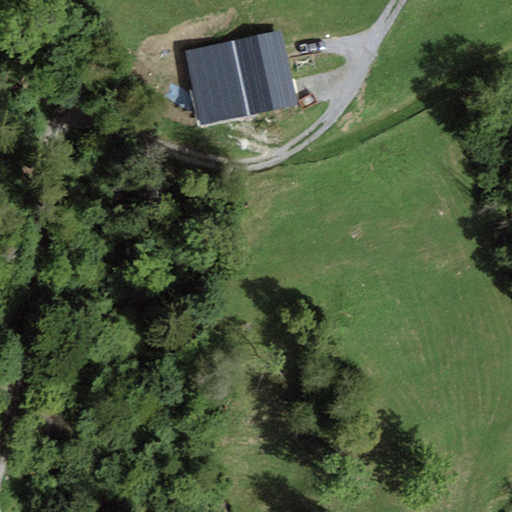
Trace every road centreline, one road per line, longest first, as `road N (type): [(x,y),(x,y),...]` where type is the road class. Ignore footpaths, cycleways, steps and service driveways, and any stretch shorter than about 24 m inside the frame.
road 1 (track): [(0,462),(61,126),(89,116),(213,161),(258,163),(329,116),(400,0)]
road 2 (track): [(258,163),(333,148),(511,60)]
